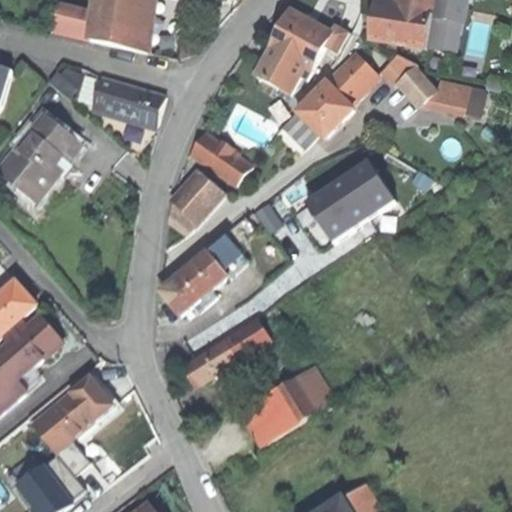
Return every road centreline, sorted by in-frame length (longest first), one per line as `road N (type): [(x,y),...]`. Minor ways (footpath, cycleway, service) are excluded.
road 1 (residential): [(206,511),(137,347),(163,151),(195,89)]
road 2 (residential): [(195,89),(0,40)]
